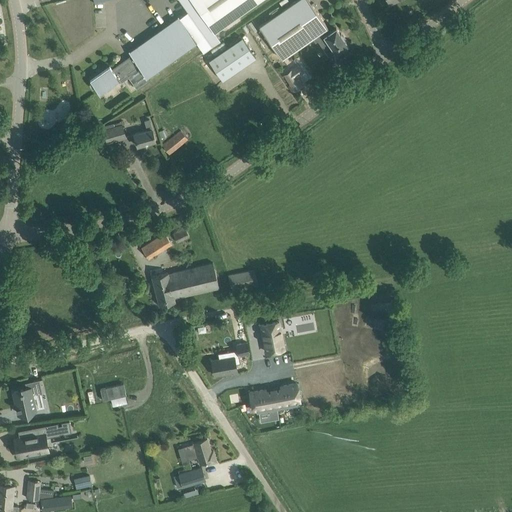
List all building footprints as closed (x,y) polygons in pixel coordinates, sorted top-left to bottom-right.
[(179,0),(186,8),(188,11),(212,45),(220,39),(214,31),(257,0),(179,0)] [(340,33),(336,27),(328,32),(326,28),(328,27),(309,0),(295,0),(259,25),(282,58),(317,34),(320,38),(318,40),(322,47),(328,43),(336,53),(343,48),(343,50),(348,47),(347,45),(348,44),(344,38),(341,33),(340,33)] [(109,65),(90,79),(102,96),(102,95),(100,92),(103,89),(106,87),(108,89),(113,85),(112,83),(118,79),(121,82),(119,79),(126,74),(128,77),(137,89),(150,80),(147,75),(195,40),(203,51),(210,47),(212,45),(188,11),(182,15),(180,17),(179,17),(130,52),(131,54),(139,65),(132,69),(125,59),(112,68),(109,65)] [(242,37),(209,59),(223,80),(256,57),(242,37)] [(298,79),(290,84),(294,90),(302,85),(298,79)] [(152,128),(149,119),(144,120),(147,130),(134,134),(135,136),(137,146),(155,140),(153,131),(152,128)] [(108,143),(127,138),(122,123),(104,129),(108,143)] [(162,145),(168,153),(187,137),(181,130),(162,145)] [(177,242),(189,235),(185,227),(173,234),(177,242)] [(141,247),(148,258),(172,243),(165,232),(141,247)] [(168,273),(168,272),(152,276),(159,305),(175,301),(174,297),(219,287),(213,262),(168,273)] [(229,274),(232,289),(258,284),(255,275),(254,269),(229,274)] [(277,322),(259,325),(265,353),(282,350),(277,322)] [(211,360),(214,374),(222,373),(222,374),(237,372),(234,355),(211,360)] [(114,379),(139,373),(135,357),(111,362),(114,379)] [(90,384),(114,379),(111,362),(86,368),(90,384)] [(42,393),(39,379),(25,382),(25,383),(27,389),(14,392),(17,407),(16,407),(17,407),(18,409),(17,410),(18,410),(18,413),(35,409),(32,394),(40,392),(41,392),(41,393),(42,393)] [(103,400),(126,394),(123,383),(100,388),(103,400)] [(279,389),(271,390),(275,410),(284,408),(283,404),(298,402),(295,384),(279,387),(279,389)] [(263,390),(247,393),(251,410),(265,408),(266,412),(275,410),(271,390),(264,392),(263,390)] [(18,443),(16,444),(17,451),(20,450),(21,455),(37,452),(37,455),(46,454),(45,447),(47,447),(45,436),(70,432),(68,421),(69,421),(69,420),(61,422),(62,424),(58,425),(58,422),(29,428),(31,435),(17,438),(18,443)] [(194,443),(184,446),(187,454),(196,451),(198,457),(199,459),(200,463),(206,461),(207,464),(216,461),(213,450),(211,450),(207,438),(202,440),(197,441),(194,442),(194,443)] [(178,474),(174,475),(177,487),(182,485),(182,486),(205,480),(201,466),(178,473),(178,474)] [(76,488),(92,484),(89,474),(74,478),(76,488)] [(40,483),(40,482),(29,481),(28,497),(36,497),(35,504),(38,504),(38,497),(53,495),(53,490),(44,489),(44,484),(40,483)] [(0,511),(17,511),(18,510),(18,506),(12,505),(14,485),(12,485),(11,483),(3,482),(1,484),(0,484),(0,511)] [(70,495),(40,499),(42,511),(71,507),(70,495)]
